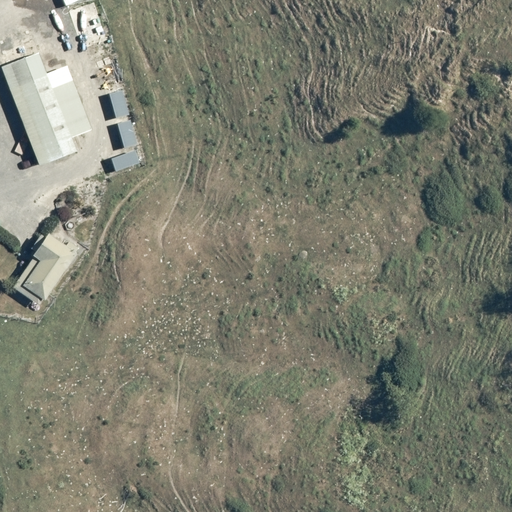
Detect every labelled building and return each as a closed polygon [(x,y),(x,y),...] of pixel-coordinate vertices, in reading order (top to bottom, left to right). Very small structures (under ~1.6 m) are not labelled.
[(45,73),(36,49),(1,63),(39,162),(75,149),(70,135),(90,127),(66,65),(45,73)] [(117,120),(131,117),(123,87),(109,91),(117,120)] [(131,117),(117,120),(124,147),(138,143),(131,117)] [(134,148),(113,157),(123,179),(144,169),(134,148)] [(75,250),(46,232),(12,283),(41,302),(75,250)]
